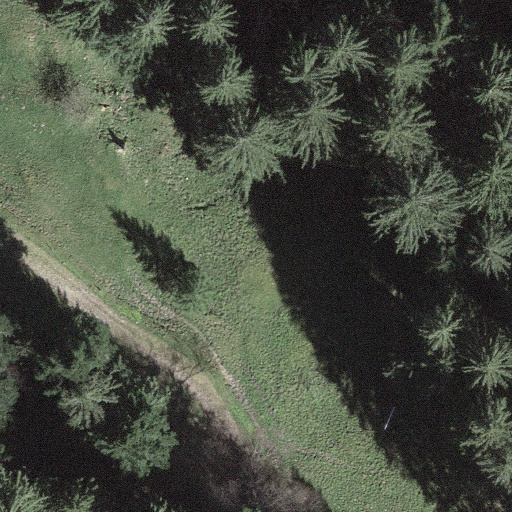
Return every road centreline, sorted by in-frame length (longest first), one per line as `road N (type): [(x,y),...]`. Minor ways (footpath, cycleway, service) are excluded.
road 1 (track): [(283,511),(224,419),(181,373),(0,251)]
road 2 (track): [(159,511),(80,448),(47,436),(24,454),(23,475),(41,511)]
